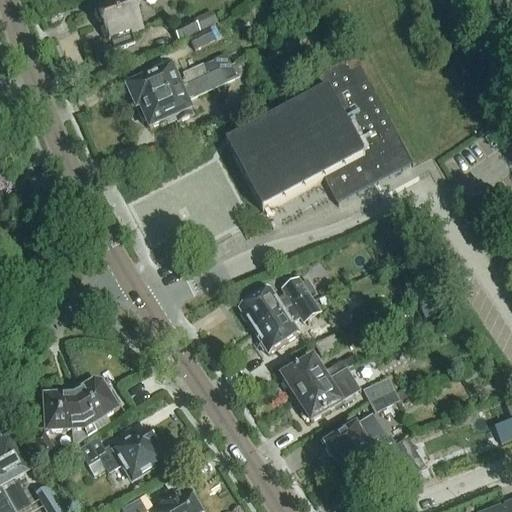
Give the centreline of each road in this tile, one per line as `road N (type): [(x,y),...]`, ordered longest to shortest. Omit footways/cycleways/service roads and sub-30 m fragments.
road 1 (residential): [(141,309),(426,197),(437,210)]
road 2 (tertiary): [(121,277),(71,183),(6,0)]
road 3 (tertiary): [(271,511),(141,309)]
road 4 (residential): [(0,339),(121,277)]
road 5 (residential): [(511,322),(437,210)]
